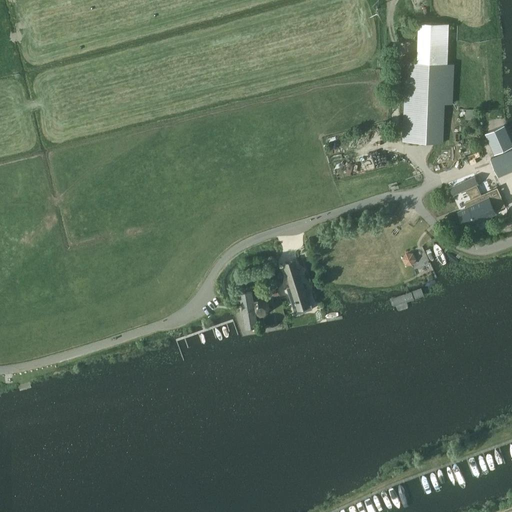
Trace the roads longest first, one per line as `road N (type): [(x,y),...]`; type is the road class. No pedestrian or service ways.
road 1 (unclassified): [(0,371),(187,312),(238,247),(307,222)]
road 2 (residential): [(307,222),(403,197),(471,250),(511,241)]
